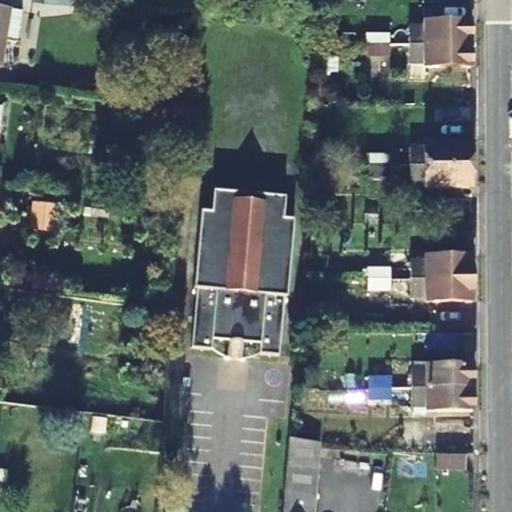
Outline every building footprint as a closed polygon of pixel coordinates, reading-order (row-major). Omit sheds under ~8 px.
[(0,55),(3,44),(8,14),(9,11),(0,9),(0,55)] [(23,15),(8,14),(3,44),(17,46),(23,15)] [(425,26),(410,27),(410,47),(471,47),(471,23),(425,23),(425,26)] [(389,47),(390,34),(365,34),(365,47),(389,47)] [(365,57),(389,57),(389,47),(365,47),(365,57)] [(471,67),(471,47),(410,47),(410,79),(426,79),(426,67),(471,67)] [(425,146),(410,145),(410,166),(471,166),(471,144),(425,144),(425,146)] [(390,166),(390,153),(366,153),(366,166),(390,166)] [(366,176),(390,176),(390,166),(366,166),(366,176)] [(471,187),(471,166),(410,166),(410,183),(425,183),(425,187),(471,187)] [(253,356),(274,358),(278,299),(282,299),(287,221),(274,219),(275,197),(201,193),(199,215),(190,214),(185,293),(188,294),(184,352),(206,354),(207,344),(253,346),(253,356)] [(28,231),(55,232),(56,203),(29,202),(28,231)] [(426,260),(410,260),(411,280),(472,280),(472,256),(425,257),(426,260)] [(390,280),(390,269),(366,268),(366,280),(390,280)] [(366,291),(390,291),(390,280),(366,280),(366,291)] [(472,303),(472,280),(411,280),(411,299),(426,299),(426,303),(472,303)] [(426,348),(455,348),(455,334),(426,334),(426,348)] [(473,390),(473,366),(426,367),(426,370),(413,371),(413,369),(411,369),(411,391),(473,390)] [(390,391),(391,379),(366,378),(366,391),(390,391)] [(411,409),(426,409),(426,412),(473,412),(473,390),(411,391),(411,409)] [(366,401),(390,401),(390,391),(366,391),(366,401)] [(313,511),(317,443),(285,441),(283,466),(279,511),(313,511)] [(466,460),(440,459),(439,473),(465,475),(466,460)]
